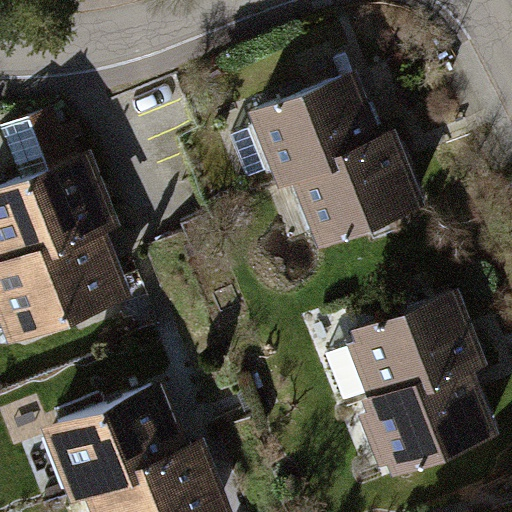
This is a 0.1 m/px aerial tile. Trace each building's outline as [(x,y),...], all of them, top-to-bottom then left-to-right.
[(356,57),(255,91),(275,151),(299,143),(323,213),(433,176),(409,102),(375,113),(356,57)] [(85,119),(0,156),(0,204),(12,231),(0,235),(0,272),(30,341),(142,292),(108,214),(123,207),(85,119)] [(457,260),(331,308),(358,379),(379,371),(406,442),(488,412),(463,348),(487,339),(457,260)] [(159,366),(45,402),(68,473),(101,462),(117,511),(211,511),(238,503),(210,417),(179,427),(159,366)] [(511,511),(511,495),(463,511),(511,511)]
